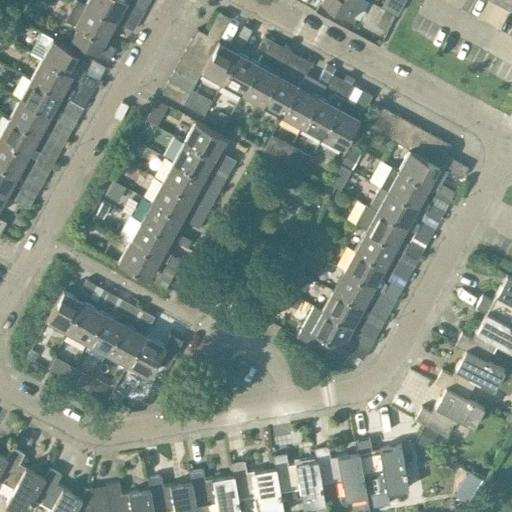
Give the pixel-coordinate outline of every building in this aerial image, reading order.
[(71,37),(109,58),(115,46),(104,39),(115,19),(85,3),(80,0),(74,0),(65,19),(77,25),(71,37)] [(86,0),(85,3),(115,19),(125,0),(86,0)] [(133,0),(132,3),(143,9),(148,1),(144,0),(133,0)] [(320,0),(350,16),(358,0),(320,0)] [(511,0),(500,0),(499,4),(510,10),(511,4),(511,0)] [(218,39),(230,17),(219,11),(207,33),(218,39)] [(121,23),(132,29),(137,21),(125,15),(121,23)] [(236,38),(244,42),(251,28),(243,24),(236,38)] [(191,38),(212,50),(218,39),(207,33),(197,28),(191,38)] [(30,51),(41,57),(71,73),(71,74),(93,86),(98,78),(84,71),(85,68),(77,63),(83,53),(41,30),(30,51)] [(256,49),(264,53),(271,39),(263,35),(256,49)] [(185,49),(206,60),(212,50),(191,38),(185,49)] [(201,69),(222,81),(238,50),(218,39),(212,50),(206,60),(201,69)] [(276,60),(284,64),(291,50),(283,46),(276,60)] [(200,71),(201,69),(206,60),(185,49),(179,59),(200,71)] [(222,81),(242,92),(258,61),(238,50),(222,81)] [(60,93),(60,94),(83,106),(87,98),(73,91),(74,87),(66,83),(71,74),(71,73),(41,57),(30,77),(60,93)] [(296,71),(303,75),(304,75),(305,72),(311,61),(303,57),(296,71)] [(195,82),(200,71),(179,59),(173,70),(195,82)] [(242,92),(262,102),(278,72),(258,61),(242,92)] [(316,82),(324,86),(331,72),(323,68),(317,79),(316,82)] [(189,92),(195,82),(173,70),(168,81),(189,92)] [(262,102),(282,113),(298,83),(278,72),(262,102)] [(282,113),(302,124),(318,94),(319,94),(324,86),(316,82),(317,79),(305,72),(304,75),(303,75),(298,83),(282,113)] [(19,97),(49,113),(60,94),(60,93),(30,77),(19,97)] [(302,124),(322,135),(338,105),(339,105),(351,83),(343,79),(336,93),(332,91),(327,99),(319,94),(318,94),(302,124)] [(183,103),(189,92),(168,81),(162,91),(183,103)] [(356,104),(364,108),(371,94),(363,90),(356,104)] [(8,117),(38,133),(49,113),(19,97),(8,117)] [(365,124),(375,129),(387,108),(376,102),(365,124)] [(322,135),(342,147),(359,116),(339,105),(338,105),(322,135)] [(375,129),(386,135),(397,114),(387,108),(375,129)] [(58,118),(72,126),(76,118),(62,111),(58,118)] [(386,135),(396,141),(408,120),(397,114),(386,135)] [(0,131),(0,138),(28,153),(38,133),(8,117),(0,131)] [(195,119),(183,139),(214,156),(225,135),(195,119)] [(396,141),(407,147),(418,126),(408,120),(396,141)] [(407,147),(409,148),(417,152),(429,131),(418,126),(407,147)] [(47,138),(61,146),(65,138),(51,131),(47,138)] [(429,131),(417,152),(428,158),(439,137),(429,131)] [(439,137),(428,158),(439,164),(445,153),(450,143),(439,137)] [(0,164),(17,173),(28,153),(0,138),(0,164)] [(183,139),(172,159),(203,176),(214,156),(183,139)] [(409,148),(397,168),(428,185),(439,164),(428,158),(417,152),(409,148)] [(36,158),(50,166),(54,158),(40,151),(36,158)] [(219,160),(231,166),(235,158),(224,152),(219,160)] [(439,164),(461,176),(467,166),(445,153),(439,164)] [(172,159),(161,179),(192,196),(203,176),(172,159)] [(0,190),(6,193),(17,173),(0,164),(0,190)] [(390,164),(379,184),(417,205),(416,206),(425,210),(429,202),(422,195),(428,185),(397,168),(390,164)] [(25,178),(39,186),(43,178),(29,171),(25,178)] [(209,180),(220,186),(224,178),(213,172),(209,180)] [(161,179),(150,199),(181,216),(192,196),(161,179)] [(436,190),(450,198),(454,190),(440,182),(436,190)] [(379,184),(368,204),(406,225),(405,226),(414,230),(418,222),(411,215),(416,206),(417,205),(379,184)] [(14,198),(28,206),(32,198),(18,191),(14,198)] [(198,200),(209,206),(213,198),(202,192),(198,200)] [(150,199),(140,219),(170,236),(181,216),(150,199)] [(354,223),(364,228),(395,245),(394,246),(403,250),(407,242),(400,235),(405,226),(406,225),(368,204),(365,202),(354,223)] [(429,202),(425,210),(439,218),(443,210),(429,202)] [(187,220),(198,226),(202,218),(191,212),(187,220)] [(159,256),(159,257),(176,266),(180,258),(163,249),(170,236),(140,219),(129,240),(159,256)] [(418,222),(414,230),(428,238),(432,230),(418,222)] [(364,228),(353,248),(384,265),(394,246),(395,245),(364,228)] [(176,240),(187,246),(191,238),(180,232),(176,240)] [(117,260),(148,277),(159,257),(159,256),(129,240),(117,260)] [(407,242),(403,250),(417,258),(421,250),(407,242)] [(373,285),(373,286),(395,298),(399,290),(385,282),(378,276),(384,265),(353,248),(342,268),(373,285)] [(392,270),(406,278),(410,270),(396,262),(392,270)] [(332,288),(362,305),(373,286),(373,285),(342,268),(332,288)] [(154,280),(165,286),(169,278),(158,272),(154,280)] [(475,306),(485,311),(507,322),(511,312),(511,276),(506,273),(491,299),(482,293),(475,306)] [(80,289),(87,294),(94,282),(86,278),(80,289)] [(46,318),(67,330),(84,299),(63,288),(46,318)] [(321,308),(351,325),(362,305),(332,288),(321,308)] [(100,300),(107,304),(114,293),(106,289),(100,300)] [(67,330),(87,341),(104,310),(84,299),(67,330)] [(87,341),(107,352),(124,321),(134,304),(126,300),(120,311),(115,316),(104,310),(87,341)] [(370,310),(384,318),(388,310),(374,302),(370,310)] [(326,338),(348,350),(352,342),(346,335),(351,325),(321,308),(312,304),(295,335),(320,349),(326,338)] [(107,352),(127,362),(144,332),(153,315),(146,311),(139,322),(138,321),(135,327),(124,321),(107,352)] [(455,343),(464,348),(465,348),(486,360),(487,359),(496,341),(511,350),(511,324),(507,322),(485,311),(471,336),(461,331),(455,343)] [(359,330),(373,338),(378,330),(363,322),(359,330)] [(127,362),(148,374),(155,360),(167,366),(182,339),(170,332),(164,343),(144,332),(127,362)] [(348,350),(362,358),(367,350),(352,342),(348,350)] [(434,380),(444,386),(444,385),(466,397),(466,396),(476,379),(493,388),(503,368),(487,359),(486,360),(465,348),(464,348),(451,373),(441,368),(434,380)] [(414,417),(446,435),(456,416),(472,425),(483,406),(466,396),(466,397),(444,385),(444,386),(431,411),(421,405),(414,417)] [(356,439),(357,450),(358,450),(362,475),(363,475),(383,471),(386,490),(408,486),(400,443),(371,448),(369,437),(356,439)] [(314,447),(316,457),(320,482),(321,482),(341,478),(344,497),(366,493),(363,475),(362,475),(358,450),(357,450),(329,455),(328,444),(314,447)] [(19,511),(24,511),(32,497),(44,475),(43,475),(18,461),(24,452),(12,445),(6,455),(7,455),(0,467),(0,479),(13,487),(4,503),(19,511)] [(272,454),(274,465),(279,489),(299,486),(302,504),(324,501),(321,482),(320,482),(316,457),(288,462),(286,451),(272,454)] [(230,461),(232,472),(233,472),(237,497),(238,496),(257,493),(261,511),(283,508),(279,489),(274,465),(246,470),(244,459),(230,461)] [(47,511),(72,511),(77,504),(82,496),(81,495),(56,482),(61,472),(49,465),(43,475),(44,475),(32,497),(50,507),(47,511)] [(188,468),(190,479),(191,479),(195,504),(196,504),(216,500),(217,511),(240,511),(238,496),(237,497),(233,472),(232,472),(204,477),(202,466),(188,468)] [(147,476),(149,487),(149,486),(153,511),(154,511),(174,507),(174,511),(197,511),(196,504),(195,504),(191,479),(190,479),(162,484),(160,473),(147,476)] [(82,496),(77,504),(91,511),(109,508),(110,511),(154,511),(153,511),(149,486),(149,487),(121,492),(119,480),(85,486),(81,495),(82,496)]
